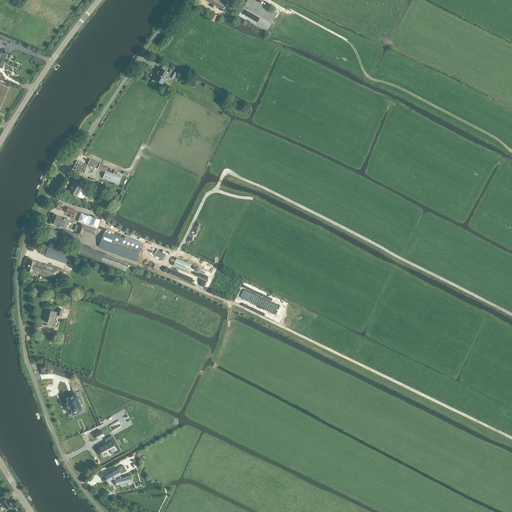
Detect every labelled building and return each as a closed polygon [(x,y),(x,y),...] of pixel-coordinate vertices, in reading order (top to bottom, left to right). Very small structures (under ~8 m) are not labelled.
[(206,0),(223,9),(228,0),(206,0)] [(247,0),(239,16),(267,31),(278,12),(255,0),(247,0)] [(163,66),(162,69),(156,80),(163,84),(167,75),(173,79),(176,73),(163,66)] [(95,168),(98,162),(90,159),(87,164),(95,168)] [(87,165),(77,161),(73,168),(84,173),(87,165)] [(105,172),(106,170),(108,167),(100,163),(97,169),(105,172)] [(121,177),(117,175),(118,172),(115,170),(113,173),(106,170),(105,172),(102,178),(118,185),(121,177)] [(85,189),(73,183),(69,191),(80,198),(83,193),(83,192),(85,189)] [(92,186),(90,188),(88,187),(86,190),(89,191),(95,194),(98,189),(92,186)] [(67,207),(66,212),(71,214),(70,217),(73,218),(75,215),(74,215),(76,210),(67,207)] [(81,213),(78,222),(81,223),(97,229),(100,221),(81,213)] [(62,228),(66,229),(69,219),(66,218),(66,219),(56,215),(53,224),(59,226),(59,228),(61,228),(62,228)] [(82,237),(84,231),(95,235),(98,230),(81,223),(76,235),(77,235),(82,237)] [(58,231),(48,228),(45,237),(54,240),(58,231)] [(60,236),(71,241),(74,242),(77,235),(74,234),(62,229),(60,236)] [(142,245),(105,231),(104,231),(99,247),(136,261),(142,245)] [(79,254),(127,271),(130,263),(83,245),(79,254)] [(49,247),(46,256),(65,263),(69,253),(49,247)] [(176,258),(173,265),(187,271),(190,264),(176,258)] [(35,262),(35,261),(30,260),(27,270),(32,272),(56,278),(59,268),(35,262)] [(69,311),(58,308),(56,315),(67,318),(69,311)] [(52,323),(55,312),(47,310),(44,321),(52,323)] [(66,405),(65,405),(66,410),(68,410),(70,417),(78,414),(77,413),(81,412),(75,395),(64,399),(66,405)] [(109,427),(90,437),(103,461),(114,455),(120,452),(122,451),(113,435),(109,427)] [(104,477),(106,483),(120,475),(117,470),(104,477)] [(114,480),(115,486),(132,482),(131,476),(114,480)] [(11,506),(6,499),(1,503),(6,509),(11,506)]
